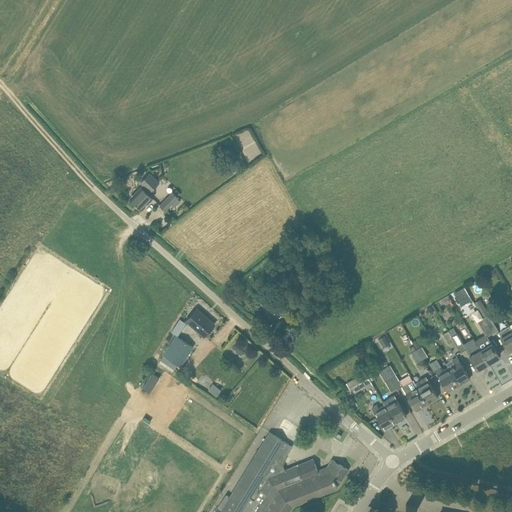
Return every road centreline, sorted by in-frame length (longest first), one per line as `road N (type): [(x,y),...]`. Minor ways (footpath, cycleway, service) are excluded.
road 1 (unclassified): [(392,463),(93,188)]
road 2 (track): [(93,188),(0,83)]
road 3 (unclassified): [(392,463),(511,391)]
